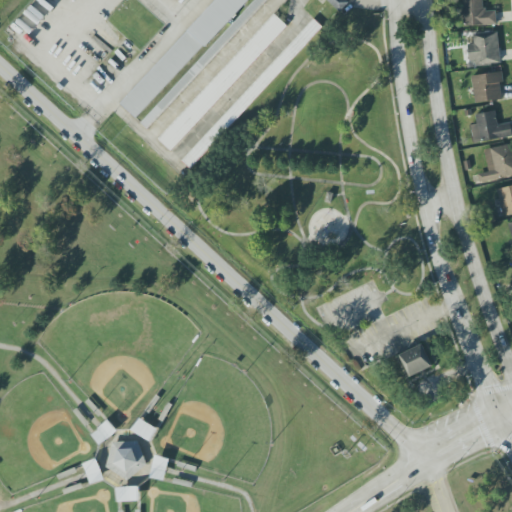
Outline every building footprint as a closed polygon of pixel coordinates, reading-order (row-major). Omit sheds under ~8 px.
[(215,0),(121,105),(138,120),(246,0),(215,0)] [(254,0),(142,124),(148,129),(265,0),(254,0)] [(326,0),(340,12),(349,3),(346,0),(326,0)] [(463,0),(464,26),(496,25),(496,11),(484,12),(483,0),(463,0)] [(158,139),(171,151),(287,26),(274,14),(158,139)] [(182,161),(191,170),(322,26),(313,18),(182,161)] [(500,65),(499,33),(473,34),(474,44),(468,45),(469,61),(476,61),(476,66),(500,65)] [(471,77),(475,104),(503,99),(500,83),(504,82),(502,72),(471,77)] [(475,114),(477,124),(471,125),(474,143),(511,137),(511,132),(511,123),(498,125),(496,111),(475,114)] [(511,143),(484,150),(489,171),(478,174),(480,183),(511,175),(511,143)] [(503,216),(511,214),(511,186),(497,190),(503,216)] [(433,366),(422,344),(399,356),(410,378),(433,366)] [(132,432),(152,441),(158,429),(138,419),(132,432)] [(117,432),(109,421),(92,435),(100,445),(117,432)] [(109,443),(110,474),(143,473),(142,441),(109,443)] [(168,461),(155,459),(151,478),(164,481),(168,461)] [(139,487),(118,488),(118,502),(139,501),(139,487)]
